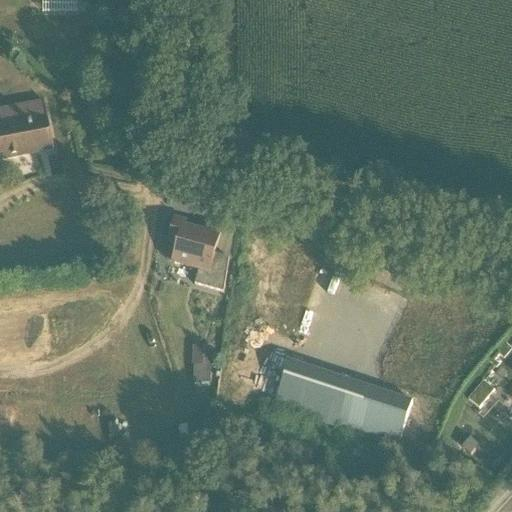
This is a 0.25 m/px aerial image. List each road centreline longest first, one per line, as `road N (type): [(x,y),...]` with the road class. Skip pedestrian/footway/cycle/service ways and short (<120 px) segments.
road 1 (residential): [(511,288),(165,183),(148,167),(149,0)]
road 2 (track): [(156,175),(143,278),(131,305),(102,341),(56,365),(0,375)]
